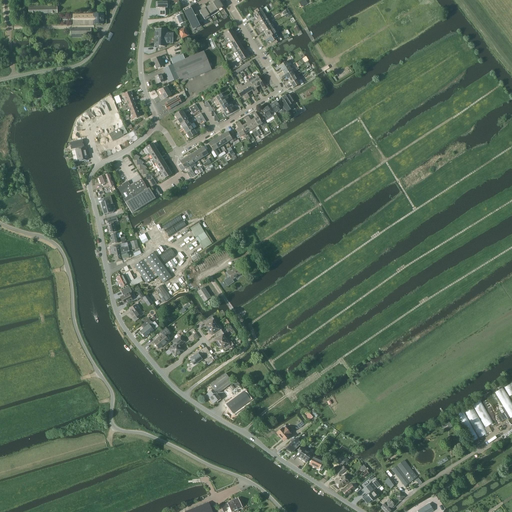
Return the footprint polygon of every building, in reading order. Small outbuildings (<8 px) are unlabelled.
[(209,6),(213,12),(217,10),(217,9),(211,0),(210,0),(209,1),(211,4),(209,6)] [(219,1),(218,0),(217,0),(215,1),(214,0),(211,0),(217,9),(217,10),(218,12),(223,8),(222,6),(224,5),(220,0),(219,1)] [(159,8),(159,16),(165,16),(165,8),(167,8),(167,2),(156,2),(156,8),(159,8)] [(213,12),(209,6),(206,7),(204,4),(202,5),(208,15),(209,15),(213,12)] [(203,18),(205,20),(210,17),(209,15),(208,15),(202,5),(200,7),(202,10),(199,11),(200,13),(199,14),(202,19),(203,18)] [(256,13),(254,14),(256,17),(252,19),(254,21),(267,13),(262,5),(254,11),(256,13)] [(29,14),(57,13),(57,6),(29,6),(29,14)] [(183,10),(193,29),(199,26),(190,7),(183,10)] [(254,21),(255,23),(259,21),(260,24),(270,18),(267,13),(254,21)] [(73,15),(73,25),(93,24),(103,24),(103,14),(93,14),(73,15)] [(260,24),(262,26),(258,28),(259,30),(273,22),(270,18),(260,24)] [(266,33),(273,28),(275,27),(273,22),(259,30),(261,33),(264,30),(266,33)] [(183,37),(189,35),(188,32),(187,33),(184,28),(178,31),(182,38),(183,37)] [(265,40),(276,33),(273,28),(266,33),(267,35),(264,37),(265,40)] [(226,38),(237,32),(235,30),(232,32),(231,29),(223,34),(226,38)] [(165,34),(166,30),(157,30),(157,32),(155,32),(155,36),(156,36),(156,38),(168,38),(168,34),(165,34)] [(237,32),(226,38),(229,43),(236,38),(235,36),(238,34),(237,32)] [(276,33),(265,40),(266,42),(270,40),(272,42),(273,41),(275,44),(280,40),(279,38),(276,33)] [(168,43),(168,38),(156,38),(156,39),(155,39),(155,43),(156,43),(156,46),(165,46),(165,43),(168,43)] [(236,38),(229,43),(232,47),(242,41),(241,39),(238,41),(236,38)] [(242,41),(232,47),(235,52),(242,48),(240,45),(244,43),(242,41)] [(242,48),(235,52),(238,57),(248,50),(247,48),(244,50),(242,48)] [(248,50),(238,57),(241,61),(248,57),(246,54),(249,52),(248,50)] [(173,64),(178,78),(180,83),(211,70),(203,51),(181,61),(179,55),(170,59),(173,64)] [(156,68),(163,65),(159,57),(153,60),(156,68)] [(289,60),(275,68),(276,70),(281,68),(282,70),(288,67),(292,64),(290,62),(291,62),(289,60)] [(169,82),(178,78),(173,64),(163,68),(169,82)] [(288,67),(282,70),(284,73),(280,75),(281,77),(295,68),(294,67),(293,67),(292,64),(288,67)] [(295,68),(281,77),(282,79),(286,77),(288,79),(295,74),(293,72),(296,70),(295,68)] [(163,80),(166,79),(164,75),(161,76),(161,74),(155,77),(158,83),(164,81),(163,80)] [(254,79),(258,86),(261,85),(263,89),(265,88),(257,74),(254,75),(256,78),(254,79)] [(295,74),(288,79),(289,81),(285,84),(286,86),(288,85),(300,77),(299,75),(296,77),(295,74)] [(300,77),(288,85),(286,86),(287,88),(291,85),(293,88),(300,83),(301,85),(304,83),(300,77)] [(258,86),(254,79),(251,81),(249,78),(248,80),(256,93),(258,92),(255,88),(258,86)] [(256,93),(248,80),(246,81),(247,83),(245,84),(250,92),(252,90),(254,94),(256,93)] [(239,85),(248,99),(249,97),(247,93),(250,92),(245,84),(242,86),(241,84),(239,85)] [(169,92),(172,91),(168,85),(159,91),(164,99),(171,95),(169,92)] [(248,99),(239,85),(237,86),(239,88),(236,90),(241,97),(243,95),(246,100),(248,99)] [(126,100),(132,98),(130,92),(121,95),(122,98),(124,97),(126,100)] [(215,104),(227,96),(226,94),(223,96),(222,93),(215,98),(216,100),(214,102),(215,104)] [(282,104),(287,111),(290,110),(288,106),(294,102),(289,93),(282,98),(285,102),(282,104)] [(168,110),(180,102),(177,96),(164,104),(168,110)] [(220,106),(227,102),(226,100),(228,98),(227,96),(215,104),(216,105),(218,104),(220,106)] [(132,98),(126,100),(128,106),(135,104),(132,98)] [(275,113),(275,112),(279,110),(280,112),(284,109),(280,102),(277,104),(276,101),(270,105),(272,108),(275,113)] [(227,102),(220,106),(222,109),(220,110),(222,112),(232,105),(231,103),(229,104),(227,102)] [(135,104),(128,106),(131,112),(137,110),(135,104)] [(231,108),(234,107),(232,105),(222,112),(223,113),(224,113),(225,115),(232,111),(231,108)] [(275,113),(272,108),(269,109),(267,106),(262,110),(264,115),(262,116),(265,121),(276,114),(275,112),(275,113)] [(137,110),(131,112),(132,116),(130,117),(131,119),(140,116),(137,110)] [(177,119),(185,115),(182,110),(174,115),(177,119)] [(261,115),(258,117),(255,112),(253,113),(256,117),(253,119),(258,126),(260,125),(262,127),(266,124),(261,115)] [(186,114),(185,115),(177,119),(180,124),(190,118),(189,116),(188,117),(186,114)] [(258,126),(253,119),(251,120),(248,116),(246,117),(255,131),(257,130),(255,128),(258,126)] [(255,131),(246,117),(244,118),(247,122),(244,124),(249,131),(252,130),(253,132),(255,131)] [(183,129),(191,124),(189,123),(192,121),(190,118),(180,124),(183,129)] [(249,131),(244,124),(242,125),(239,121),(238,123),(246,136),(248,135),(247,133),(249,131)] [(246,136),(238,123),(236,124),(238,128),(236,129),(240,137),(243,135),(244,138),(246,136)] [(186,133),(193,129),(191,124),(183,129),(186,133)] [(113,141),(123,135),(119,129),(109,134),(113,141)] [(193,129),(186,133),(189,138),(196,133),(193,129)] [(223,135),(227,142),(230,140),(231,142),(236,139),(232,134),(230,135),(227,132),(223,135)] [(227,142),(223,135),(218,138),(222,145),(227,142)] [(222,145),(218,138),(213,140),(218,148),(222,145)] [(79,156),(77,157),(78,161),(88,159),(87,155),(86,155),(86,153),(87,152),(86,147),(83,148),(83,146),(82,140),(70,142),(71,149),(77,147),(77,149),(79,156)] [(218,148),(213,140),(209,143),(211,147),(209,148),(213,154),(217,152),(215,149),(218,148)] [(150,152),(156,148),(153,143),(146,147),(144,149),(147,154),(149,152),(150,152)] [(198,150),(203,157),(210,153),(207,149),(206,150),(203,147),(198,150)] [(152,158),(159,153),(156,148),(150,152),(149,152),(149,153),(147,154),(148,156),(150,155),(152,158)] [(194,152),(198,160),(203,157),(198,150),(194,152)] [(198,160),(194,152),(189,155),(194,163),(198,160)] [(159,153),(152,158),(154,160),(152,161),(153,164),(162,159),(159,153)] [(194,163),(189,155),(185,158),(189,165),(194,163)] [(192,170),(189,165),(185,158),(180,161),(184,168),(187,167),(190,172),(192,171),(192,170)] [(158,168),(165,164),(162,159),(153,164),(155,166),(157,165),(158,168)] [(160,174),(168,169),(165,164),(158,168),(160,171),(158,172),(160,174)] [(168,169),(160,174),(161,177),(163,175),(165,178),(172,174),(168,169)] [(110,186),(113,185),(111,178),(107,180),(105,175),(99,177),(102,184),(108,182),(110,186)] [(132,213),(155,198),(155,199),(156,198),(155,198),(152,192),(149,188),(147,189),(145,186),(145,185),(141,179),(130,186),(127,181),(117,187),(122,194),(121,195),(124,198),(123,198),(127,205),(132,213)] [(152,192),(155,198),(160,195),(157,189),(152,192)] [(110,196),(103,198),(104,202),(102,202),(103,207),(102,207),(104,214),(112,212),(110,204),(113,204),(110,196)] [(169,235),(187,226),(181,215),(163,225),(169,235)] [(113,222),(118,220),(117,216),(106,219),(107,223),(108,223),(109,225),(108,225),(110,233),(116,231),(114,224),(113,222)] [(190,229),(203,249),(212,243),(199,223),(190,229)] [(145,233),(139,236),(143,243),(149,240),(145,233)] [(128,241),(130,251),(139,249),(137,239),(128,241)] [(128,247),(124,248),(120,249),(119,245),(112,246),(114,254),(128,251),(129,251),(128,247)] [(172,248),(160,254),(165,262),(176,256),(172,248)] [(129,257),(128,251),(114,254),(116,262),(122,260),(122,258),(129,257)] [(171,277),(169,274),(154,252),(145,258),(163,283),(171,277)] [(146,284),(155,277),(143,260),(134,266),(146,284)] [(232,280),(240,274),(236,268),(231,271),(229,270),(227,272),(230,277),(224,281),(228,286),(234,282),(232,280)] [(130,272),(125,274),(131,287),(142,281),(140,277),(134,280),(130,272)] [(121,287),(127,284),(123,275),(116,278),(121,287)] [(162,285),(158,288),(161,293),(158,295),(161,299),(168,295),(162,285)] [(128,293),(131,292),(129,287),(121,291),(123,295),(120,297),(123,304),(132,299),(128,293)] [(204,302),(211,297),(204,288),(197,292),(204,302)] [(136,304),(129,309),(131,311),(129,313),(134,321),(141,317),(135,309),(138,308),(136,304)] [(208,330),(216,324),(213,320),(214,319),(212,316),(206,321),(208,323),(205,325),(208,330)] [(145,337),(153,330),(150,326),(153,324),(149,319),(143,324),(145,327),(140,331),(145,337)] [(216,335),(222,331),(220,328),(219,329),(216,324),(208,330),(211,334),(214,332),(216,335)] [(167,335),(170,333),(166,328),(160,332),(162,335),(159,337),(159,338),(154,342),(159,348),(165,343),(166,344),(169,341),(166,338),(168,336),(167,335)] [(225,339),(222,335),(224,334),(222,331),(216,335),(217,338),(214,340),(218,344),(225,339)] [(185,342),(180,336),(173,342),(175,345),(169,349),(175,356),(183,350),(178,345),(179,344),(181,344),(185,342)] [(225,339),(218,344),(221,349),(224,347),(226,350),(233,345),(231,342),(230,342),(227,338),(225,339)] [(200,357),(208,351),(206,348),(198,353),(190,358),(192,361),(191,362),(192,364),(194,365),(202,359),(200,357)] [(241,391),(244,388),(237,380),(234,382),(241,391)] [(214,388),(206,394),(212,402),(220,395),(228,388),(223,382),(215,389),(214,388)] [(511,402),(504,387),(496,391),(510,417),(511,416),(511,402)] [(243,391),(226,404),(233,413),(250,400),(243,391)] [(466,410),(479,437),(492,430),(489,424),(492,422),(482,400),(473,404),(474,406),(466,410)] [(303,413),(308,420),(313,416),(308,410),(303,413)] [(471,441),(480,437),(472,422),(470,423),(464,411),(458,414),(471,441)] [(499,421),(505,419),(503,413),(497,416),(499,421)] [(441,424),(444,430),(452,427),(450,420),(441,424)] [(283,429),(282,428),(277,432),(279,435),(279,436),(280,437),(281,437),(283,440),(289,435),(288,434),(289,433),(285,427),(283,429)] [(287,447),(286,448),(291,451),(291,452),(300,443),(297,438),(296,438),(294,439),(290,441),(291,442),(290,442),(289,444),(288,445),(287,446),(287,447)] [(302,459),(308,451),(304,448),(300,445),(296,451),(298,452),(296,455),(302,459)] [(308,451),(302,459),(306,462),(310,457),(311,458),(312,456),(311,455),(312,454),(308,451)] [(349,460),(342,454),(338,460),(343,464),(344,463),(346,465),(349,460)] [(319,469),(322,461),(319,460),(320,458),(314,456),(310,464),(319,469)] [(405,486),(417,477),(404,461),(392,470),(405,486)] [(336,472),(339,475),(345,470),(343,466),(336,472)] [(345,485),(348,482),(343,475),(337,479),(336,479),(335,481),(334,482),(339,488),(344,484),(345,485)] [(375,479),(366,487),(367,487),(371,492),(368,495),(367,494),(363,498),(367,503),(372,499),(372,500),(378,495),(375,492),(378,489),(381,486),(375,479)] [(351,484),(342,491),(346,496),(355,489),(351,484)] [(400,491),(395,496),(400,500),(405,495),(400,491)] [(238,498),(221,506),(224,511),(226,511),(227,511),(230,511),(233,511),(236,511),(237,511),(238,510),(237,509),(242,507),(238,498)] [(391,510),(395,505),(389,499),(385,503),(380,507),(384,511),(389,511),(391,510)] [(212,511),(208,503),(185,511),(212,511)]
